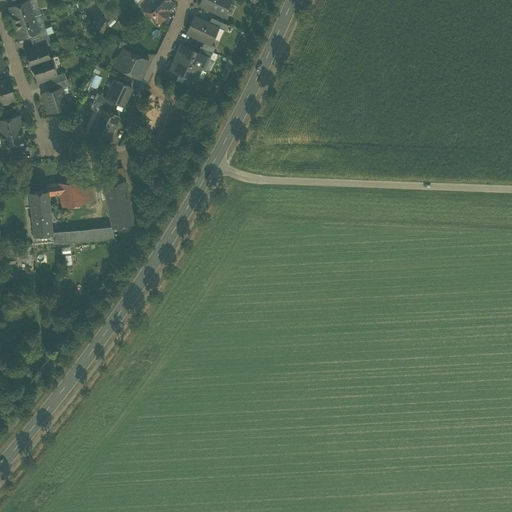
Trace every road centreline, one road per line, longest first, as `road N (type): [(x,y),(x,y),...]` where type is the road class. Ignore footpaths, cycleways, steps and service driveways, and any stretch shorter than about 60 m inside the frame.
road 1 (secondary): [(0,466),(127,301),(214,164)]
road 2 (unclassified): [(511,188),(258,179),(214,164)]
road 3 (secondary): [(214,164),(292,0)]
road 4 (residential): [(58,149),(38,129),(0,15)]
